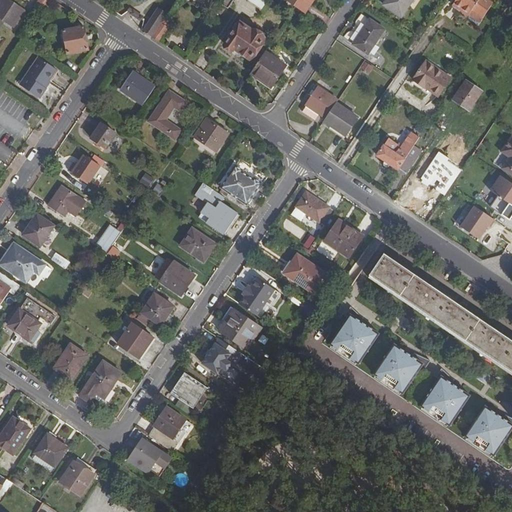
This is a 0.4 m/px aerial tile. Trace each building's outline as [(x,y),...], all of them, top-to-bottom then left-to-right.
[(6,0),(0,0),(0,20),(1,19),(12,27),(23,11),(6,0)] [(38,0),(34,6),(42,11),(49,0),(38,0)] [(232,0),(224,0),(221,5),(227,9),(232,0)] [(285,0),(299,9),(305,0),(285,0)] [(387,0),(384,5),(402,17),(411,4),(413,5),(416,0),(387,0)] [(456,0),(452,6),(468,18),(472,13),(484,21),(494,6),(486,0),(456,0)] [(479,28),(484,21),(472,13),(468,18),(452,6),(450,9),(479,28)] [(157,9),(143,31),(151,36),(164,17),(165,15),(157,9)] [(169,21),(164,17),(151,36),(158,41),(167,28),(165,27),(169,21)] [(369,54),(385,30),(370,20),(354,44),(369,54)] [(264,39),(261,37),(262,34),(256,31),(255,33),(252,31),(251,32),(239,24),(226,43),(226,47),(232,50),(235,50),(250,59),(264,39)] [(83,27),(62,32),(68,55),(88,50),(83,27)] [(385,30),(369,54),(372,55),(388,32),(385,30)] [(265,52),(251,73),(257,77),(271,87),(285,67),(265,52)] [(37,57),(18,85),(38,98),(45,88),(44,87),(55,70),(37,57)] [(369,74),(373,67),(363,61),(359,69),(369,74)] [(426,63),(414,81),(426,89),(427,88),(434,93),(440,97),(452,80),(426,63)] [(133,72),(120,91),(142,106),(155,88),(133,72)] [(269,90),(271,87),(257,77),(256,80),(269,90)] [(426,89),(414,81),(412,84),(428,95),(434,93),(427,88),(426,89)] [(466,83),(454,101),(470,112),(482,93),(466,83)] [(338,102),(339,100),(319,86),(307,105),(308,105),(320,113),(327,118),(338,102)] [(0,90),(0,141),(9,148),(33,113),(0,90)] [(172,108),(179,113),(186,104),(169,92),(148,124),(174,142),(181,132),(164,121),(172,108)] [(327,118),(324,122),(331,127),(345,137),(359,117),(338,102),(327,118)] [(320,113),(308,105),(304,111),(316,120),(320,113)] [(207,121),(194,140),(214,154),(227,135),(207,121)] [(100,125),(90,139),(104,149),(115,134),(100,125)] [(345,137),(331,127),(329,130),(343,140),(345,137)] [(389,139),(377,157),(384,162),(383,163),(384,167),(386,169),(389,168),(390,166),(398,171),(399,170),(406,174),(413,162),(407,157),(419,139),(411,134),(402,148),(389,139)] [(501,170),(511,177),(511,136),(501,153),(509,159),(501,170)] [(214,154),(194,140),(192,143),(212,158),(214,154)] [(76,165),(71,173),(88,184),(99,167),(91,161),(83,155),(76,165)] [(95,156),(91,161),(99,167),(103,161),(95,156)] [(243,173),(244,171),(238,167),(223,189),(248,206),(263,184),(256,180),(255,181),(243,173)] [(490,208),(505,218),(511,208),(511,184),(501,177),(491,192),(498,197),(490,208)] [(62,185),(48,206),(62,216),(67,210),(74,215),(84,200),(62,185)] [(156,186),(152,192),(156,194),(160,188),(156,186)] [(325,228),(335,214),(306,194),(297,208),(298,209),(293,216),(302,223),(307,215),(325,228)] [(209,226),(223,236),(237,214),(223,205),(217,214),(210,208),(204,216),(212,222),(209,226)] [(460,227),(479,240),(488,227),(490,229),(495,222),(474,207),(460,227)] [(241,217),(237,214),(223,236),(227,238),(241,217)] [(37,215),(23,235),(40,247),(54,226),(37,215)] [(339,222),(325,242),(349,259),(363,238),(339,222)] [(112,248),(122,233),(110,225),(96,245),(108,253),(112,248)] [(208,250),(212,252),(217,246),(193,230),(181,247),(198,259),(201,261),(208,250)] [(16,246),(2,266),(28,283),(35,273),(40,276),(46,266),(16,246)] [(117,251),(112,248),(108,253),(107,254),(113,257),(117,251)] [(205,264),(212,252),(208,250),(201,261),(205,264)] [(60,254),(57,260),(69,267),(72,261),(60,254)] [(294,265),(288,276),(315,295),(328,276),(298,255),(292,264),(294,265)] [(388,258),(373,279),(511,373),(511,342),(501,335),(495,331),(465,311),(459,306),(435,290),(429,286),(399,265),(393,261),(388,258)] [(174,262),(161,282),(182,296),(195,276),(174,262)] [(294,265),(292,264),(289,262),(282,273),(288,276),(294,265)] [(0,304),(8,292),(12,295),(19,285),(0,271),(0,304)] [(511,376),(511,373),(373,279),(371,282),(511,376)] [(240,306),(257,318),(275,292),(257,280),(251,289),(248,287),(242,295),(245,297),(240,306)] [(86,285),(82,292),(89,297),(94,290),(86,285)] [(161,326),(174,307),(154,294),(141,313),(161,326)] [(8,328),(33,345),(42,333),(38,330),(40,326),(36,323),(38,320),(50,328),(55,321),(26,301),(8,328)] [(317,309),(306,302),(300,311),(311,318),(317,309)] [(177,310),(174,307),(161,326),(165,328),(177,310)] [(379,335),(370,329),(362,323),(364,320),(351,307),(346,315),(348,318),(330,345),(359,365),(379,335)] [(221,321),(225,323),(233,311),(230,309),(221,321)] [(261,330),(233,311),(225,323),(219,332),(247,351),(261,330)] [(371,327),(364,320),(362,323),(370,329),(371,327)] [(139,359),(153,339),(132,324),(118,344),(139,359)] [(156,340),(153,339),(139,359),(142,360),(156,340)] [(227,376),(240,355),(219,340),(210,353),(202,366),(218,377),(221,372),(227,376)] [(66,373),(64,376),(72,382),(89,356),(71,344),(57,366),(66,373)] [(431,361),(414,354),(412,357),(404,352),(394,345),(374,376),(404,395),(422,368),(425,370),(431,361)] [(202,366),(210,353),(208,352),(200,364),(202,366)] [(104,362),(81,397),(91,404),(98,394),(105,399),(122,374),(104,362)] [(66,373),(57,366),(55,369),(64,376),(66,373)] [(471,397),(462,391),(453,385),(455,382),(442,369),(437,378),(440,380),(421,407),(450,427),(471,397)] [(184,374),(170,395),(191,409),(205,388),(184,374)] [(463,389),(455,382),(453,385),(462,391),(463,389)] [(504,419),(495,414),(486,408),(465,438),(494,457),(511,431),(511,419),(505,417),(504,419)] [(167,409),(154,427),(157,428),(153,434),(150,438),(167,450),(186,422),(167,409)] [(33,430),(21,423),(15,418),(0,441),(0,445),(15,456),(27,439),(33,430)] [(23,420),(21,423),(33,430),(27,439),(30,440),(37,430),(23,420)] [(57,441),(50,436),(38,456),(56,468),(69,448),(57,441)] [(130,458),(142,441),(140,439),(127,457),(130,458)] [(169,460),(142,441),(130,458),(157,477),(169,460)] [(80,459),(77,464),(94,475),(97,471),(80,459)] [(95,476),(94,475),(77,464),(75,462),(62,483),(81,497),(95,476)]
